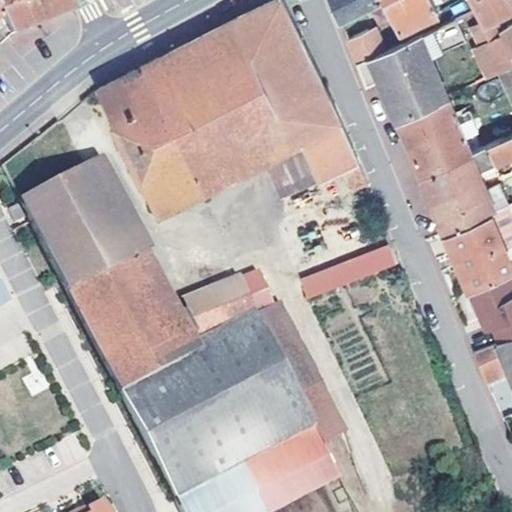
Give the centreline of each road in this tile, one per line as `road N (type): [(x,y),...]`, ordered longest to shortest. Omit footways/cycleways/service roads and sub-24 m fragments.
road 1 (residential): [(511,486),(305,0)]
road 2 (residential): [(113,457),(0,238)]
road 3 (secondary): [(0,137),(107,43)]
road 4 (residential): [(2,511),(113,457)]
